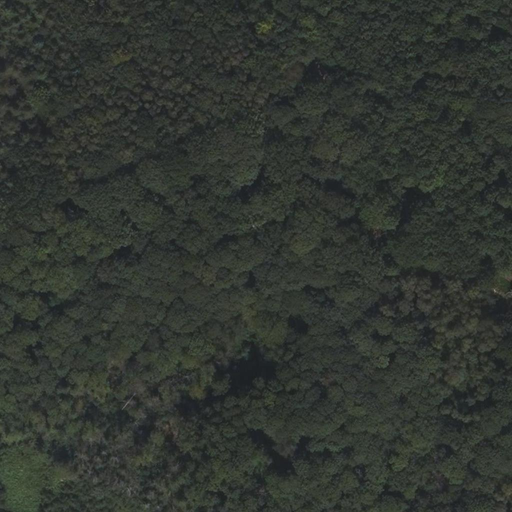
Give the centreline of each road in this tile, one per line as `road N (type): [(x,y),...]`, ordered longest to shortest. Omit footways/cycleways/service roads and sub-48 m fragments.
road 1 (track): [(432,212),(314,76)]
road 2 (track): [(511,303),(432,212)]
